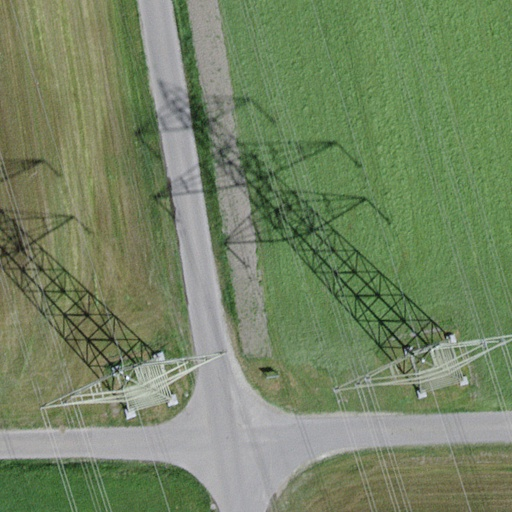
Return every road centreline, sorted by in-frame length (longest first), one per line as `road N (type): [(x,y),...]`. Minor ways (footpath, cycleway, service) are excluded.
road 1 (unclassified): [(157,0),(229,441)]
road 2 (unclassified): [(229,441),(511,429)]
road 3 (unclassified): [(0,449),(229,441)]
